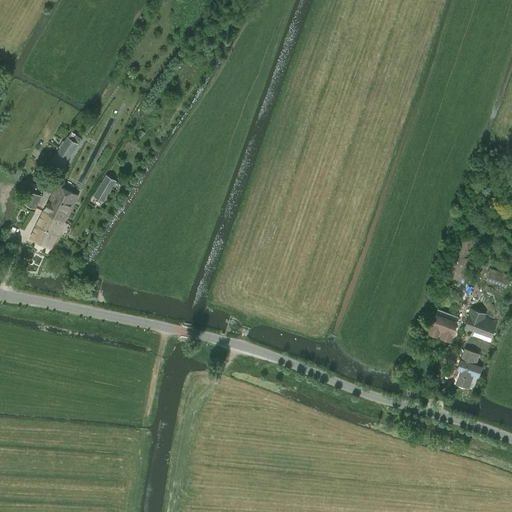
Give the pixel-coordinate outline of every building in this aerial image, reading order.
[(67,136),(52,160),(63,167),(78,143),(81,138),(72,131),(68,137),(67,136)] [(107,175),(94,196),(103,201),(115,180),(107,175)] [(64,222),(77,195),(57,185),(44,211),(64,222)] [(35,208),(41,196),(29,190),(23,203),(35,208)] [(51,248),(64,222),(44,211),(30,238),(51,248)] [(485,280),(507,287),(511,275),(489,268),(485,280)] [(432,324),(429,331),(442,337),(443,338),(446,340),(448,339),(449,339),(452,332),(456,322),(458,316),(437,308),(435,314),(431,324),(432,324)] [(471,308),(464,327),(491,337),(497,321),(484,317),(486,313),(471,308)] [(472,364),(472,363),(474,358),(476,359),(478,352),(466,348),(462,359),(462,360),(472,364)] [(459,369),(455,382),(468,387),(469,384),(474,386),(477,376),(478,376),(481,367),(472,363),(472,364),(462,360),(462,359),(461,359),(457,369),(459,369)]
